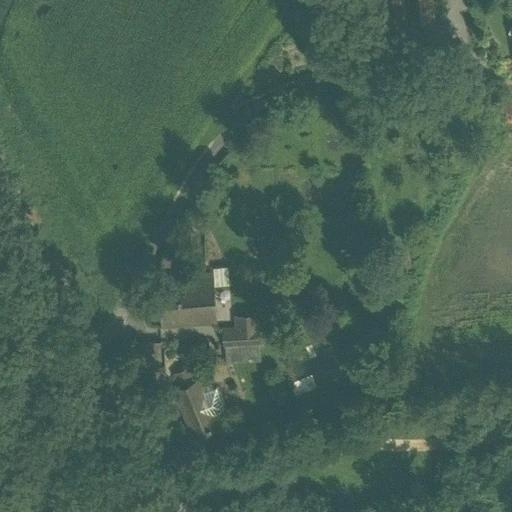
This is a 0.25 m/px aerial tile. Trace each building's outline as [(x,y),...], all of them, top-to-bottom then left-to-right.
[(397,0),(365,0),(366,17),(399,15),(397,0)] [(428,0),(406,0),(409,22),(430,20),(428,0)] [(487,112),(511,122),(511,97),(496,91),(487,112)] [(212,274),(161,278),(165,325),(216,321),(212,274)] [(259,362),(257,315),(232,316),(233,337),(219,338),(220,364),(259,362)] [(177,390),(196,434),(218,425),(199,380),(177,390)]
